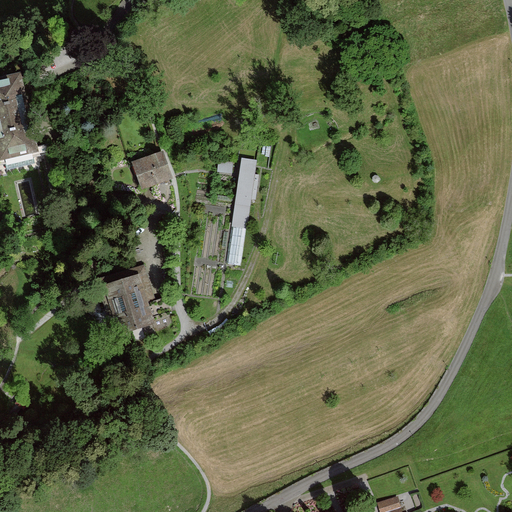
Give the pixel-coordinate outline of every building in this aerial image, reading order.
[(23,74),(0,79),(0,165),(42,156),(23,74)] [(165,152),(134,163),(144,190),(174,179),(165,152)] [(247,226),(257,164),(241,161),(232,223),(247,226)] [(218,174),(233,175),(234,163),(219,162),(218,174)] [(155,323),(139,278),(102,290),(118,336),(155,323)] [(402,511),(397,496),(377,503),(379,511),(402,511)]
